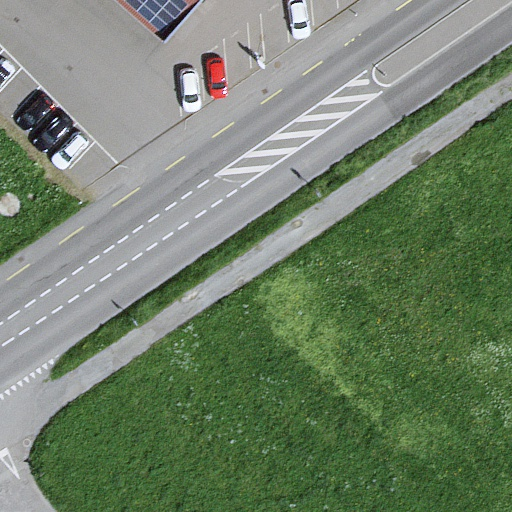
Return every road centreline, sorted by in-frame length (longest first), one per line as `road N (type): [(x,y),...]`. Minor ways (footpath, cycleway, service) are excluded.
road 1 (track): [(0,439),(511,94)]
road 2 (primary): [(475,0),(0,335)]
